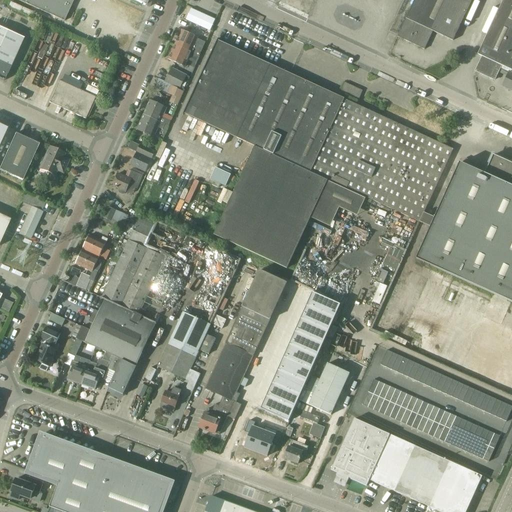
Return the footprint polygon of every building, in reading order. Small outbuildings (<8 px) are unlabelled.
[(15,0),(63,21),(70,6),(73,1),(73,0),(15,0)] [(425,50),(433,32),(434,32),(449,0),(415,0),(398,38),(425,50)] [(453,41),(472,0),(449,0),(434,32),(453,41)] [(511,0),(505,0),(479,55),(483,57),(476,71),(495,80),(500,69),(509,73),(503,87),(511,91),(511,0)] [(191,9),(186,20),(202,28),(210,31),(215,20),(207,17),(191,9)] [(0,80),(3,82),(22,39),(0,29),(0,80)] [(181,31),(175,46),(191,53),(197,40),(198,39),(181,31)] [(197,40),(191,53),(191,54),(199,58),(206,44),(197,40)] [(218,42),(184,115),(255,148),(214,236),(287,270),(311,219),(328,182),(365,199),(420,224),(424,214),(454,151),(442,145),(415,133),(372,113),(218,42)] [(168,60),(185,67),(191,54),(191,53),(175,46),(168,60)] [(172,69),(165,82),(184,91),(190,79),(186,77),(187,76),(172,69)] [(159,80),(156,88),(173,95),(170,101),(178,105),(181,99),(184,91),(165,82),(159,80)] [(59,81),(49,102),(85,119),(95,97),(87,93),(59,81)] [(344,83),(340,94),(358,102),(363,91),(344,83)] [(143,116),(167,126),(168,127),(172,119),(164,115),(167,109),(150,101),(143,116)] [(137,130),(154,138),(158,128),(163,130),(163,132),(162,135),(165,136),(168,127),(167,126),(143,116),(137,130)] [(0,166),(0,171),(22,182),(38,145),(15,134),(0,166)] [(156,152),(140,145),(137,152),(152,159),(156,152)] [(56,171),(62,174),(68,161),(62,158),(64,154),(49,148),(39,170),(54,176),(56,171)] [(152,159),(137,152),(131,166),(146,173),(152,159)] [(485,175),(460,164),(436,220),(424,214),(420,224),(432,229),(418,261),(511,302),(511,164),(494,156),(485,175)] [(213,167),(205,189),(222,196),(231,174),(213,167)] [(118,175),(113,187),(119,190),(119,192),(119,194),(123,195),(125,195),(125,193),(126,193),(129,194),(134,192),(135,189),(137,190),(142,177),(140,176),(141,173),(132,169),(131,172),(128,179),(118,175)] [(31,209),(19,236),(29,241),(41,213),(46,204),(25,195),(21,203),(32,208),(31,209)] [(116,211),(110,225),(123,230),(128,216),(116,211)] [(0,242),(10,221),(0,216),(0,242)] [(76,339),(77,340),(86,344),(96,348),(106,353),(103,360),(99,359),(97,365),(91,363),(91,362),(88,372),(82,386),(96,391),(100,378),(104,379),(105,374),(105,373),(106,374),(110,363),(110,361),(111,362),(108,370),(116,373),(109,389),(124,396),(137,367),(157,325),(139,316),(166,258),(144,247),(156,223),(141,216),(138,223),(128,245),(102,299),(106,301),(101,312),(92,332),(83,328),(82,327),(81,327),(76,339)] [(86,231),(97,236),(103,222),(93,217),(86,231)] [(90,236),(83,251),(100,259),(100,258),(106,261),(110,252),(104,249),(106,244),(90,236)] [(76,265),(93,273),(94,270),(98,272),(102,264),(98,262),(100,259),(83,251),(76,265)] [(206,415),(199,428),(219,435),(228,417),(235,420),(242,405),(236,403),(240,394),(237,393),(287,284),(260,272),(206,390),(224,398),(219,407),(216,406),(213,412),(211,411),(209,416),(206,415)] [(82,274),(76,287),(90,292),(94,282),(91,280),(92,278),(82,274)] [(297,285),(292,297),(297,298),(301,287),(297,285)] [(312,293),(307,306),(335,318),(341,305),(312,293)] [(0,309),(8,314),(12,304),(1,299),(0,301),(0,309)] [(307,306),(301,319),(329,331),(335,318),(307,306)] [(341,332),(349,310),(343,307),(335,330),(341,332)] [(157,367),(186,380),(199,350),(200,350),(207,335),(211,326),(183,313),(179,321),(157,367)] [(301,319),(295,332),(323,344),(329,331),(301,319)] [(43,345),(36,362),(42,364),(42,365),(40,369),(46,372),(48,368),(48,367),(50,368),(53,362),(52,362),(57,351),(53,350),(55,345),(56,346),(61,335),(46,329),(41,339),(47,342),(45,346),(43,345)] [(295,332),(289,345),(318,357),(323,344),(295,332)] [(209,355),(215,339),(207,335),(200,350),(209,355)] [(74,368),(69,381),(82,386),(88,372),(87,372),(91,362),(76,356),(83,342),(76,340),(69,354),(76,356),(74,362),(73,361),(73,362),(71,367),(74,368)] [(289,345),(284,358),(312,370),(318,357),(289,345)] [(387,351),(380,365),(386,368),(392,353),(387,351)] [(392,353),(386,368),(391,370),(398,356),(392,353)] [(398,356),(391,370),(397,373),(403,358),(398,356)] [(284,358),(278,371),(306,383),(312,370),(284,358)] [(403,358),(397,373),(402,375),(409,361),(403,358)] [(446,371),(447,367),(426,358),(425,362),(446,371)] [(409,361),(402,375),(408,378),(414,363),(409,361)] [(414,363),(408,378),(413,380),(420,365),(414,363)] [(328,364),(314,395),(304,390),(302,396),(299,401),(332,416),(350,374),(328,364)] [(420,365),(413,380),(419,383),(425,368),(420,365)] [(425,368),(419,383),(424,385),(431,370),(425,368)] [(431,370),(424,385),(430,387),(436,373),(431,370)] [(155,385),(162,387),(166,373),(160,371),(155,385)] [(278,371),(272,384),(300,396),(306,383),(278,371)] [(436,373),(430,387),(435,390),(442,375),(436,373)] [(442,375),(435,390),(441,392),(447,378),(442,375)] [(447,378),(441,392),(446,395),(453,380),(447,378)] [(374,380),(368,393),(374,395),(379,382),(374,380)] [(453,380),(446,395),(452,397),(458,383),(453,380)] [(379,382),(374,395),(379,398),(385,385),(379,382)] [(458,383),(452,397),(457,400),(464,385),(458,383)] [(141,384),(136,395),(143,398),(148,388),(141,384)] [(272,384),(266,397),(295,409),(300,396),(272,384)] [(385,385),(379,398),(385,400),(390,387),(385,385)] [(464,385),(457,400),(462,402),(469,388),(464,385)] [(390,387),(385,400),(390,402),(396,390),(390,387)] [(166,393),(161,408),(174,413),(182,391),(173,388),(171,395),(166,393)] [(469,388),(462,402),(468,405),(475,390),(469,388)] [(150,389),(140,415),(148,418),(157,391),(150,389)] [(396,390),(390,402),(395,405),(401,392),(396,390)] [(475,390),(468,405),(473,407),(480,392),(475,390)] [(401,392),(395,405),(401,407),(407,395),(401,392)] [(480,392),(473,407),(479,410),(485,395),(480,392)] [(368,393),(362,405),(368,408),(374,395),(368,393)] [(374,395),(368,408),(373,410),(379,398),(374,395)] [(407,395),(401,407),(406,410),(412,397),(407,395)] [(485,395),(479,410),(484,412),(491,397),(485,395)] [(266,397),(261,409),(289,422),(295,409),(266,397)] [(412,397),(406,410),(412,412),(418,400),(412,397)] [(491,397),(484,412),(490,414),(496,400),(491,397)] [(379,398),(373,410),(379,413),(385,400),(379,398)] [(385,400),(379,413),(384,415),(390,402),(385,400)] [(418,400),(412,412),(417,415),(423,402),(418,400)] [(496,400),(490,414),(495,417),(502,402),(496,400)] [(390,402),(384,415),(390,417),(395,405),(390,402)] [(423,402),(417,415),(423,417),(428,405),(423,402)] [(502,402),(495,417),(501,419),(507,405),(502,402)] [(299,404),(295,416),(318,424),(320,418),(311,415),(313,409),(299,404)] [(395,405),(390,417),(395,420),(401,407),(395,405)] [(428,405),(423,417),(428,420),(434,407),(428,405)] [(511,406),(507,405),(501,419),(506,422),(511,409),(511,406)] [(401,407),(395,420),(401,422),(406,410),(401,407)] [(434,407),(428,420),(434,422),(439,410),(434,407)] [(406,410),(401,422),(406,425),(412,412),(406,410)] [(439,410),(434,422),(439,425),(445,412),(439,410)] [(412,412),(406,425),(412,427),(417,415),(412,412)] [(445,412),(439,425),(445,427),(450,414),(445,412)] [(450,414),(445,427),(450,430),(456,417),(450,414)] [(417,415),(412,427),(417,430),(423,417),(417,415)] [(423,417),(417,430),(423,432),(428,420),(423,417)] [(456,417),(450,430),(456,432),(461,419),(456,417)] [(355,419),(332,471),(338,473),(336,476),(347,481),(349,478),(367,486),(370,480),(439,511),(465,511),(482,477),(355,419)] [(461,419),(456,432),(461,434),(467,422),(461,419)] [(428,420),(423,432),(428,435),(434,422),(428,420)] [(250,434),(245,448),(255,452),(263,431),(253,427),(255,423),(249,421),(245,432),(250,434)] [(434,422),(428,435),(434,437),(439,425),(434,422)] [(467,422),(461,434),(467,437),(472,424),(467,422)] [(313,423),(308,434),(320,438),(324,427),(313,423)] [(472,424),(467,437),(472,439),(478,427),(472,424)] [(439,425),(434,437),(439,440),(445,427),(439,425)] [(285,436),(290,438),(294,428),(289,426),(285,436)] [(263,431),(255,452),(267,457),(272,443),(278,445),(282,433),(265,427),(263,431)] [(445,427),(439,440),(444,442),(450,430),(445,427)] [(478,427),(472,439),(478,442),(483,429),(478,427)] [(483,429),(478,442),(483,444),(489,432),(483,429)] [(450,430),(444,442),(450,445),(456,432),(450,430)] [(456,432),(450,445),(455,447),(461,434),(456,432)] [(489,432),(483,444),(488,447),(490,444),(494,434),(489,432)] [(461,434),(455,447),(461,449),(467,437),(461,434)] [(494,434),(490,444),(495,447),(500,437),(494,434)] [(467,437),(461,449),(466,452),(472,439),(467,437)] [(59,484),(50,508),(59,511),(160,511),(171,485),(43,438),(30,473),(59,484)] [(472,439),(466,452),(472,454),(478,442),(472,439)] [(289,446),(284,459),(285,459),(291,462),(291,463),(296,465),(297,464),(298,464),(302,453),(306,454),(308,448),(308,447),(292,441),(290,447),(289,446)] [(478,442),(472,454),(477,457),(483,444),(478,442)] [(483,444),(477,457),(483,459),(487,449),(488,447),(483,444)] [(487,449),(483,459),(488,462),(493,452),(487,449)] [(13,493),(11,498),(19,501),(20,496),(39,503),(42,495),(39,494),(40,492),(43,484),(29,478),(27,484),(25,483),(16,480),(11,493),(13,493)] [(205,511),(253,511),(231,504),(225,501),(211,496),(205,511)]
